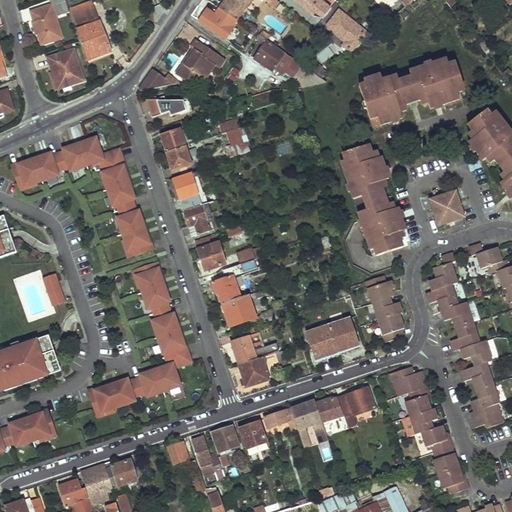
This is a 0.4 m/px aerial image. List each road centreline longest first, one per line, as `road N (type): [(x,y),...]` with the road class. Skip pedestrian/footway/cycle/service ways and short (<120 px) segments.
road 1 (residential): [(117,90),(236,411)]
road 2 (residential): [(0,488),(236,411)]
road 3 (residential): [(236,411),(405,355),(421,340)]
road 4 (residential): [(421,340),(413,274),(423,256),(485,231),(511,230)]
road 5 (residential): [(0,145),(117,90)]
